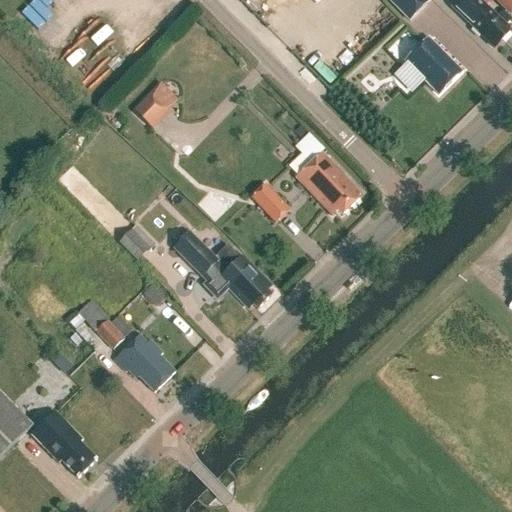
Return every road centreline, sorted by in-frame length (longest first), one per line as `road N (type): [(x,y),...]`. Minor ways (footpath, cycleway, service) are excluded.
road 1 (track): [(240,511),(279,459),(511,229)]
road 2 (tertiary): [(167,438),(398,198)]
road 3 (unclassified): [(398,198),(203,0)]
road 4 (tertiary): [(398,198),(511,88)]
